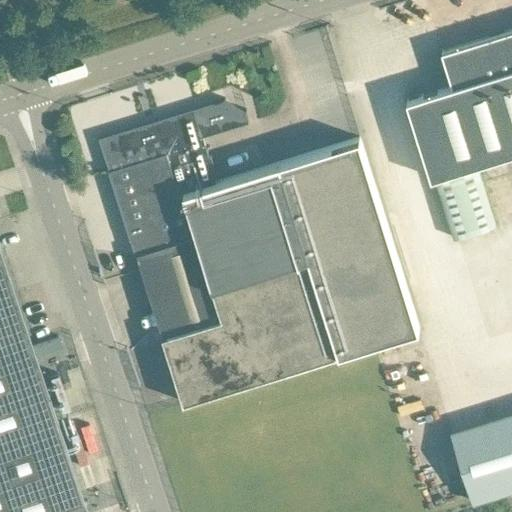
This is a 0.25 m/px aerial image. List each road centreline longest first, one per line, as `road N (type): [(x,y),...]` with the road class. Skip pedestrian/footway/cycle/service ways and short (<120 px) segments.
road 1 (unclassified): [(154,511),(16,97)]
road 2 (unclassified): [(16,97),(330,0)]
